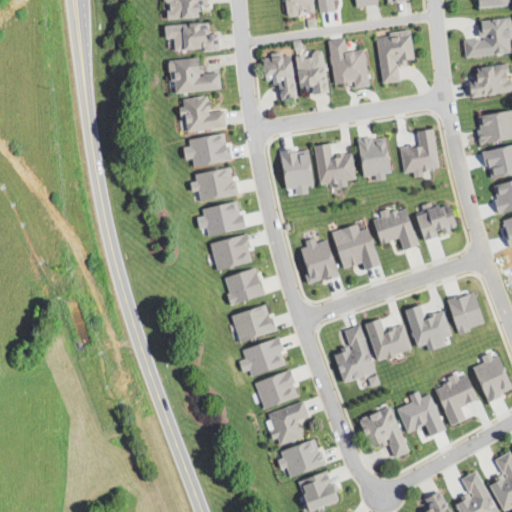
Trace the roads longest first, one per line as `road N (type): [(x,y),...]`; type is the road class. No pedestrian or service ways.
road 1 (residential): [(239,0),(253,129),(277,242),(351,464),(384,487)]
road 2 (tertiary): [(202,511),(108,291),(0,113)]
road 3 (residential): [(435,0),(452,133),(511,331)]
road 4 (residential): [(445,98),(253,129)]
road 5 (residential): [(301,319),(483,255)]
road 6 (residential): [(511,422),(384,487)]
